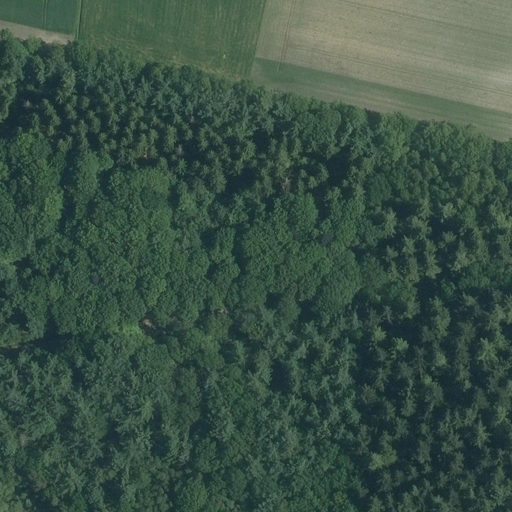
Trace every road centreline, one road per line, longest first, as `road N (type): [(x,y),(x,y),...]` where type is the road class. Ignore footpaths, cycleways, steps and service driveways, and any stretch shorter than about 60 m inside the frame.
road 1 (tertiary): [(511,283),(187,323),(0,358)]
road 2 (track): [(74,58),(511,153)]
